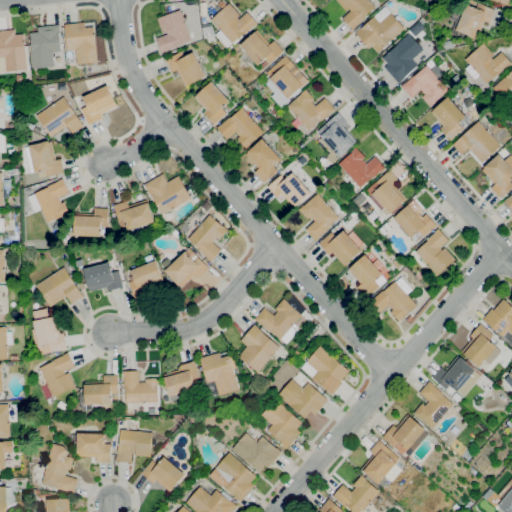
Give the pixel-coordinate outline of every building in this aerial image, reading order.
[(353,30),(342,18),(351,10),(349,8),(346,11),(336,0),(369,0),(376,7),(364,18),(365,18),(353,30)] [(227,48),(215,35),(220,30),(211,20),(229,3),(240,14),(237,17),(239,20),(247,12),(257,23),(245,34),(244,33),(237,39),(239,40),(234,44),(233,43),(232,43),(227,48)] [(480,32),(477,31),(474,38),(456,30),(467,4),(477,9),(480,3),(496,10),(490,23),(485,21),(480,32)] [(378,53),(372,46),(369,49),(355,33),(354,31),(359,26),(361,28),(375,16),(385,6),(391,12),(390,13),(404,29),(378,53)] [(162,53),(156,38),(167,34),(166,31),(163,33),(158,18),(180,10),(191,40),(177,45),(177,47),(162,53)] [(77,64),(76,50),(67,51),(64,24),(94,21),(98,62),(77,64)] [(34,69),(32,52),(30,33),(39,33),(38,27),(60,25),(61,33),(59,33),(61,52),(53,52),(55,67),(34,69)] [(208,43),(207,38),(204,38),(202,28),(213,25),(216,41),(208,43)] [(3,71),(3,70),(0,70),(0,31),(15,29),(15,34),(24,33),(28,69),(6,71),(3,71)] [(265,66),(262,63),(259,66),(240,46),(255,32),(257,30),(270,44),(274,40),(284,50),(270,63),(269,62),(265,66)] [(398,84),(384,68),(388,64),(383,58),(398,45),(397,44),(409,34),(423,50),(413,59),(418,66),(398,84)] [(445,50),(443,43),(453,41),(455,48),(445,50)] [(487,83),(479,75),(475,79),(465,69),(470,65),(465,60),(484,43),(494,55),(491,57),(493,59),(501,52),(511,63),(499,74),(498,74),(487,83)] [(188,85),(180,69),(172,73),(166,60),(182,51),(182,53),(190,49),(192,53),(194,52),(206,76),(188,85)] [(281,108),(271,96),(274,94),(266,84),(271,80),(271,79),(266,73),(286,55),(309,81),(303,87),(302,87),(301,87),(300,88),(302,90),(293,98),(292,96),(288,99),(290,100),(281,108)] [(431,106),(422,97),(425,94),(421,90),(412,98),(401,87),(414,75),(415,76),(428,65),(431,69),(436,64),(444,74),(439,78),(442,82),(448,90),(434,103),(431,106)] [(511,99),(507,104),(492,88),(505,77),(511,71),(511,99)] [(214,125),(203,113),(207,110),(195,96),(196,95),(197,95),(212,81),(230,101),(222,108),(227,113),(214,125)] [(89,124),(81,109),(88,106),(83,97),(108,85),(118,106),(102,114),(103,117),(89,124)] [(309,130),(287,106),(302,94),(301,93),(306,89),(314,99),(311,102),(316,106),(325,98),(335,109),(332,112),(331,112),(321,121),(320,120),(309,130)] [(51,137),(36,115),(65,96),(84,126),(73,133),(68,126),(51,137)] [(451,142),(439,129),(444,125),(431,112),(433,110),(433,111),(449,96),(467,117),(458,124),(463,129),(454,138),(455,138),(451,142)] [(467,107),(464,104),(465,100),(469,99),(472,102),(471,106),(467,107)] [(246,149),(237,139),(240,136),(236,132),(227,140),(217,129),(230,117),(230,118),(242,108),(263,132),(250,143),(251,144),(246,149)] [(328,155),(330,153),(319,140),(322,137),(321,136),(317,132),(339,113),(348,123),(344,127),(356,141),(354,143),(339,157),(340,157),(334,163),(333,163),(332,163),(331,162),(330,162),(329,161),(328,160),(328,159),(327,158),(327,157),(327,156),(328,155)] [(482,163),(469,148),(461,154),(452,144),(479,121),(501,146),(482,163)] [(264,183),(255,172),(259,169),(246,154),(247,153),(247,152),(262,139),(281,160),(273,167),(277,171),(264,183)] [(39,178),(38,173),(35,173),(29,145),(49,141),(53,160),(61,159),(64,173),(39,178)] [(339,164),(351,153),(351,152),(356,148),(365,158),(363,159),(366,163),(375,156),(385,168),(382,171),(382,170),(373,178),(372,177),(360,188),(339,164)] [(511,186),(500,198),(491,187),(497,182),(484,167),(499,154),(505,161),(511,155),(511,156),(511,180),(510,182),(511,183),(511,186)] [(390,214),(372,194),(375,192),(372,189),(371,190),(370,188),(376,183),(390,170),(399,180),(394,184),(407,199),(405,201),(390,214)] [(163,214),(151,194),(150,195),(144,184),(163,173),(168,182),(179,175),(185,186),(191,183),(194,189),(188,192),(191,198),(163,214)] [(296,206),(283,192),(277,197),(267,187),(281,175),(286,180),(293,173),(311,193),(296,206)] [(48,223),(42,209),(35,212),(28,197),(35,194),(49,188),(48,186),(59,181),(59,180),(63,178),(69,192),(59,197),(62,203),(64,201),(70,214),(64,216),(48,223)] [(511,211),(511,193),(503,201),(511,211)] [(316,241),(306,229),(315,221),(311,216),(308,219),(299,209),(303,206),(318,194),(339,218),(327,228),(328,229),(316,241)] [(131,234),(129,228),(122,230),(114,205),(128,200),(129,205),(147,199),(148,203),(149,203),(155,221),(146,224),(147,228),(131,234)] [(416,242),(412,237),(411,238),(393,218),(414,200),(423,210),(420,214),(423,217),(426,214),(436,225),(424,236),(423,236),(416,242)] [(101,237),(74,235),(75,213),(95,214),(95,208),(109,208),(108,227),(101,227),(101,237)] [(211,262),(208,259),(208,258),(199,250),(200,249),(188,238),(210,215),(223,226),(223,225),(228,230),(219,240),(217,238),(213,242),(222,250),(211,262)] [(436,275),(416,251),(427,241),(426,240),(436,232),(435,231),(438,229),(448,240),(440,248),(442,250),(445,247),(455,259),(436,275)] [(347,265),(334,251),(329,256),(318,244),(331,232),(336,238),(344,231),(362,251),(347,265)] [(181,287),(179,285),(179,286),(165,271),(191,247),(209,268),(199,278),(196,274),(181,287)] [(366,298),(356,288),(363,282),(350,268),(365,254),(383,274),(375,281),(380,286),(366,298)] [(136,299),(129,282),(131,281),(129,276),(133,275),(131,271),(156,260),(163,279),(164,281),(147,289),(149,294),(136,299)] [(90,291),(84,269),(110,262),(113,272),(119,271),(123,287),(108,291),(107,287),(90,291)] [(51,307),(37,285),(65,267),(84,297),(72,304),(67,296),(51,307)] [(399,321),(390,312),(393,310),(389,305),(380,313),(370,301),(382,291),(383,292),(395,281),(396,282),(401,277),(412,290),(407,294),(416,304),(403,316),(404,317),(399,321)] [(287,344),(281,339),(269,329),(268,330),(255,318),(265,307),(274,315),(278,311),(275,308),(284,298),(288,302),(302,315),(295,323),(299,327),(298,329),(299,330),(287,344)] [(511,345),(511,347),(501,337),(502,336),(483,319),(492,309),(493,310),(503,299),(511,306),(511,345)] [(38,355),(32,329),(35,329),(34,321),(35,321),(33,311),(47,308),(49,318),(53,317),(55,324),(58,323),(60,334),(64,333),(67,349),(38,355)] [(479,367),(461,352),(473,338),(470,335),(481,323),(494,335),(489,340),(496,346),(496,347),(501,351),(490,365),(485,360),(479,367)] [(259,372),(239,355),(247,346),(241,340),(255,324),(258,327),(280,347),(259,372)] [(0,359),(0,327),(7,327),(7,332),(13,331),(14,345),(8,345),(8,359),(0,359)] [(332,395),(301,368),(320,346),(349,371),(340,382),(342,384),(332,395)] [(218,396),(214,379),(207,381),(200,358),(226,351),(226,352),(227,352),(229,356),(230,355),(231,360),(234,359),(237,368),(234,369),(240,389),(218,396)] [(53,397),(40,368),(54,362),(53,360),(64,355),(64,354),(68,352),(75,366),(65,371),(66,374),(69,372),(76,387),(53,397)] [(465,396),(458,391),(457,392),(450,385),(446,390),(432,378),(441,367),(445,370),(458,355),(464,361),(466,359),(483,374),(481,376),(481,377),(465,396)] [(170,397),(164,377),(167,376),(166,373),(181,369),(180,366),(195,361),(200,378),(193,380),(196,389),(170,397)] [(127,403),(127,388),(125,388),(124,376),(123,376),(123,371),(138,370),(139,382),(146,382),(146,379),(159,378),(159,385),(158,385),(158,402),(127,403)] [(80,411),(80,393),(85,393),(84,385),(85,385),(85,382),(104,381),(104,375),(118,374),(119,393),(112,394),(113,403),(99,404),(99,411),(80,411)] [(305,418),(278,395),(292,379),(303,388),(309,382),(329,399),(316,415),(311,411),(305,418)] [(418,417),(413,413),(422,403),(425,406),(429,401),(419,393),(430,381),(434,385),(443,393),(442,394),(453,404),(432,429),(418,417)] [(457,402),(451,397),(456,392),(462,397),(457,402)] [(286,449),(281,443),(268,430),(273,425),(261,414),(276,398),(303,422),(297,429),(301,432),(286,449)] [(0,403),(9,403),(9,405),(16,405),(17,421),(10,421),(10,428),(12,428),(12,434),(10,434),(11,436),(0,436),(0,403)] [(403,455),(383,437),(393,425),(396,428),(408,414),(426,429),(424,431),(429,434),(415,451),(410,447),(407,450),(403,455)] [(132,462),(117,461),(118,444),(120,444),(121,430),(153,432),(150,457),(135,456),(135,451),(133,451),(132,462)] [(260,472),(256,469),(254,471),(248,465),(250,464),(233,449),(247,432),(257,442),(263,436),(276,448),(277,447),(282,452),(268,468),(266,465),(260,472)] [(111,463),(97,462),(97,457),(78,456),(78,453),(78,433),(106,434),(106,444),(111,444),(111,463)] [(0,442),(5,442),(5,441),(12,440),(13,452),(6,452),(7,469),(0,469),(0,442)] [(378,484),(361,469),(373,455),(369,451),(379,440),(400,459),(397,463),(396,464),(402,470),(392,482),(385,476),(378,484)] [(68,452),(67,456),(74,458),(71,471),(67,469),(66,475),(78,478),(74,494),(68,492),(57,488),(57,487),(42,483),(53,443),(64,446),(68,452)] [(240,502),(234,497),(235,496),(223,485),(222,486),(209,475),(230,452),(257,476),(251,482),(255,486),(240,502)] [(170,491),(157,479),(154,483),(142,473),(153,459),(158,464),(165,456),(185,474),(172,489),(170,491)] [(354,511),(347,505),(346,507),(337,499),(336,499),(333,496),(343,484),(352,492),(356,487),(353,485),(361,475),(379,491),(365,508),(369,511),(354,511)] [(197,511),(186,502),(201,486),(212,495),(217,489),(230,501),(231,500),(238,506),(232,511),(197,511)] [(487,500),(483,496),(490,488),(494,492),(487,500)] [(511,511),(503,511),(497,506),(511,489),(511,511)] [(322,511),(319,509),(329,498),(343,510),(341,511),(322,511)] [(47,511),(47,499),(67,499),(67,511),(47,511)]
